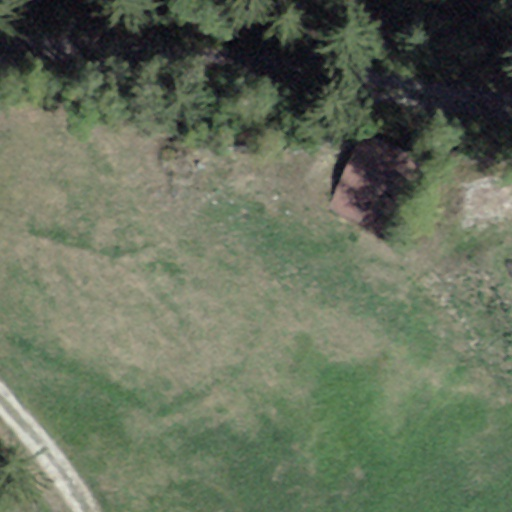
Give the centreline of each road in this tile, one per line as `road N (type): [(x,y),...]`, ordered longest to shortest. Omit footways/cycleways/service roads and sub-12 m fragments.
road 1 (track): [(0,44),(153,46),(511,110)]
road 2 (track): [(77,511),(33,448),(0,417)]
